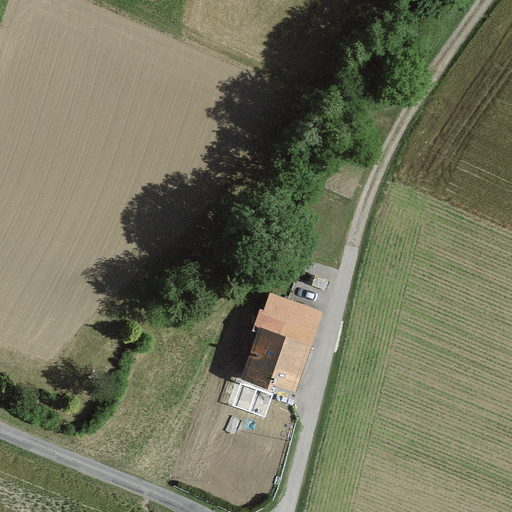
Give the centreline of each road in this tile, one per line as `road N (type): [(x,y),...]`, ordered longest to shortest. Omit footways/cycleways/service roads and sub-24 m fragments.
road 1 (track): [(483,0),(403,114),(365,188),(283,511)]
road 2 (unclassified): [(0,430),(199,511)]
